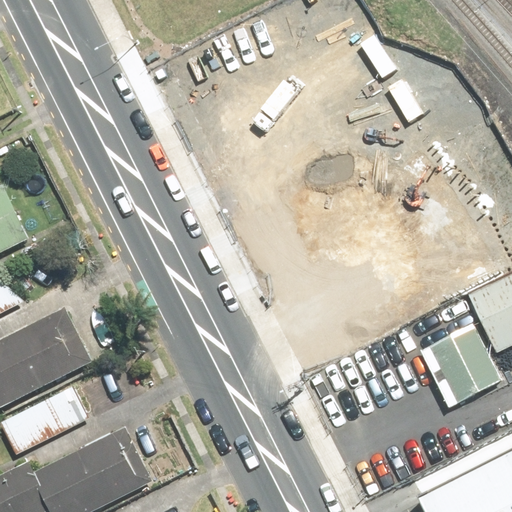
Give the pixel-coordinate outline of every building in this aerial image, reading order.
[(362,78),(232,143),(270,216),(399,150),(362,78)] [(440,145),(364,180),(392,239),(468,204),(440,145)] [(1,185),(0,185),(0,250),(27,237),(1,185)] [(381,233),(317,265),(341,314),(405,282),(381,233)] [(12,264),(0,269),(0,317),(31,302),(12,264)] [(511,268),(468,291),(501,355),(511,349),(511,268)] [(0,393),(8,410),(102,364),(75,309),(0,345),(0,393)] [(477,323),(424,350),(456,412),(508,385),(477,323)] [(83,385),(8,421),(25,455),(100,418),(83,385)] [(43,455),(0,475),(0,511),(85,511),(155,478),(131,429),(50,469),(43,455)] [(511,511),(511,453),(421,500),(426,511),(511,511)]
